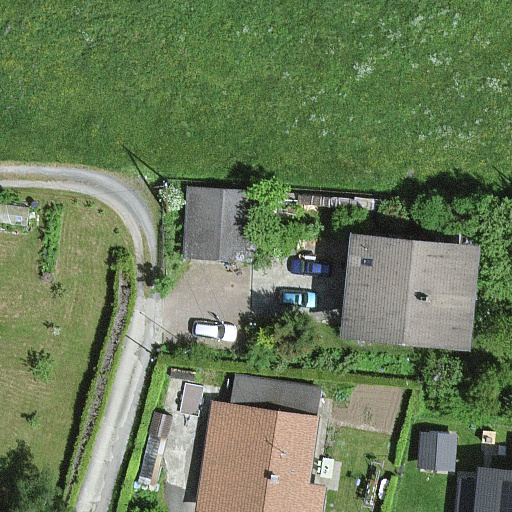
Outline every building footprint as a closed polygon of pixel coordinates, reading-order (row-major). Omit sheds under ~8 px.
[(252,195),(191,191),(187,255),(248,259),(252,195)] [(478,249),(354,237),(345,335),(469,346),(478,249)] [(237,369),(235,394),(320,403),(323,379),(237,369)] [(316,418),(217,403),(201,511),(205,511),(318,511),(321,491),(305,489),(316,418)] [(452,435),(423,434),(422,467),(450,468),(452,435)] [(511,511),(511,474),(483,472),(479,511),(511,511)]
